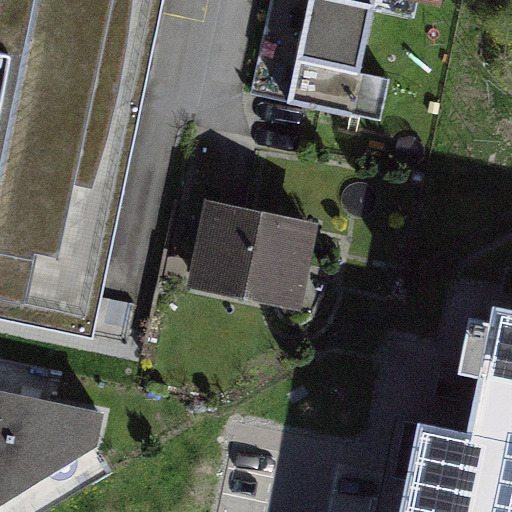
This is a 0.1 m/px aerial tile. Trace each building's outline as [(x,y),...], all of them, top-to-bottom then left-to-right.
[(0,0),(0,315),(92,332),(161,0),(0,0)] [(444,0),(392,0),(443,8),(444,0)] [(375,34),(307,18),(294,76),(362,92),(375,34)] [(319,226),(205,204),(189,289),(302,311),(319,226)] [(511,511),(511,382),(394,359),(363,511),(342,511),(258,496),(254,511),(511,511)] [(0,395),(0,511),(6,511),(94,458),(103,417),(0,395)]
